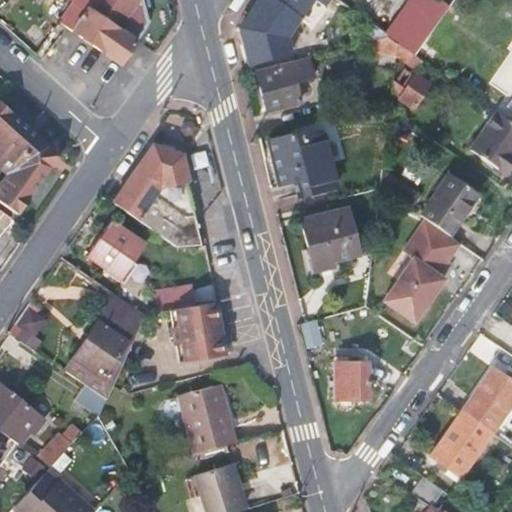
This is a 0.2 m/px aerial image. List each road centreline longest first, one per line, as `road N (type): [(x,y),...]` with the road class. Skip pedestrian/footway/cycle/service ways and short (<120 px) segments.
road 1 (secondary): [(320,491),(200,21)]
road 2 (unclassified): [(320,491),(352,478),(511,251)]
road 3 (unclassified): [(109,147),(0,307)]
road 4 (unclassified): [(200,21),(109,147)]
road 5 (residential): [(0,48),(109,147)]
